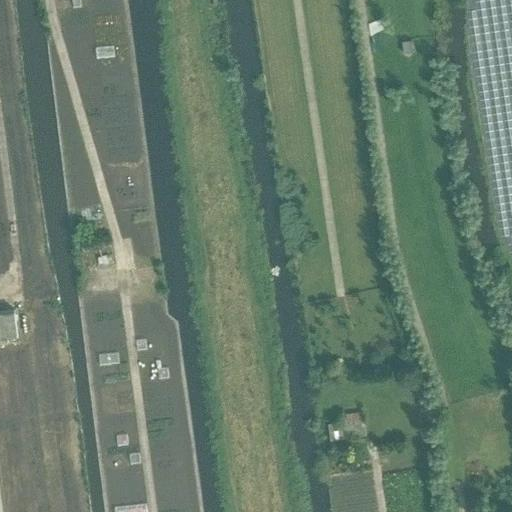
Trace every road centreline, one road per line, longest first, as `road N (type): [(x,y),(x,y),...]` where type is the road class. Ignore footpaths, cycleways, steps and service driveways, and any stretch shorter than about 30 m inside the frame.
road 1 (track): [(163,511),(133,273),(53,50),(47,0)]
road 2 (track): [(351,339),(325,230),(294,0)]
